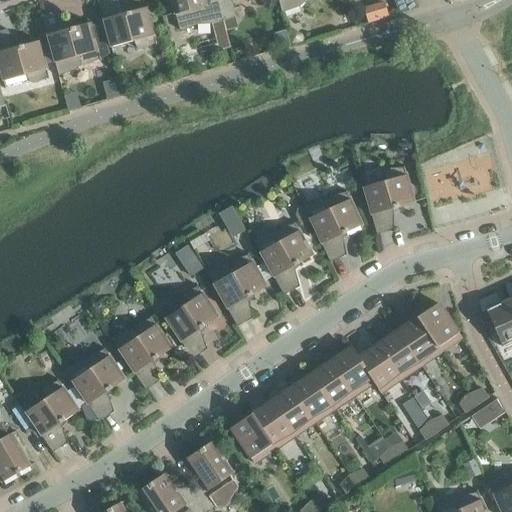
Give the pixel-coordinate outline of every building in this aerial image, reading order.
[(133,41),(137,49),(144,49),(155,43),(156,46),(156,45),(146,8),(130,13),(123,13),(116,0),(100,0),(97,1),(110,47),(113,56),(114,56),(111,47),(133,41)] [(223,21),(216,0),(171,0),(179,30),(183,31),(196,25),(195,21),(208,19),(210,24),(223,21)] [(216,0),(223,21),(236,17),(231,0),(216,0)] [(311,2),(314,0),(277,0),(284,21),(285,21),(282,12),(298,6),(304,1),(311,2)] [(396,15),(418,8),(413,0),(393,0),(398,13),(395,13),(396,15)] [(386,3),(365,7),(368,21),(388,17),(386,3)] [(100,61),(99,56),(109,53),(101,26),(91,28),(90,24),(74,28),(67,28),(58,12),(42,16),(60,85),(62,84),(59,75),(75,69),(81,64),(88,65),(99,58),(100,61)] [(36,83),(47,77),(48,79),(49,79),(39,42),(22,46),(16,46),(7,30),(0,31),(0,70),(5,89),(6,89),(3,80),(25,75),(29,83),(36,83)] [(65,101),(68,111),(79,108),(76,97),(65,101)] [(393,230),(392,211),(398,207),(414,203),(412,198),(415,193),(413,186),(408,184),(403,165),(402,166),(403,168),(390,169),(384,173),(385,181),(364,187),(361,179),(360,179),(376,234),(393,230)] [(346,232),(362,225),(345,190),(344,190),(345,192),(333,195),(328,200),(321,200),(305,206),(301,198),(300,198),(329,262),(345,255),(341,237),(346,232)] [(219,214),(225,226),(232,238),(245,231),(237,217),(231,207),(219,214)] [(250,233),(248,233),(283,295),(298,287),(293,268),(298,264),(313,255),(310,251),(312,246),(308,240),(303,238),(293,222),(294,224),(282,228),(277,233),(269,234),(254,241),(250,233)] [(187,245),(174,254),(177,258),(190,277),(203,269),(190,250),(187,245)] [(223,265),(206,273),(237,326),(252,318),(247,300),(252,295),(266,287),(247,253),(246,253),(247,256),(235,259),(230,264),(223,265)] [(206,349),(199,331),(204,326),(218,317),(196,285),(195,285),(197,287),(185,292),(180,297),(184,305),(165,318),(160,311),(191,359),(206,349)] [(502,347),(511,342),(511,308),(508,300),(500,304),(497,303),(484,307),(485,309),(502,347)] [(437,304),(417,317),(441,353),(462,339),(437,304)] [(145,390),(159,380),(153,363),(158,357),(171,348),(150,316),(149,316),(150,319),(138,323),(134,328),(127,330),(112,338),(107,331),(106,331),(145,390)] [(421,366),(441,353),(417,317),(409,325),(398,332),(421,366)] [(401,380),(421,366),(398,332),(387,340),(377,344),(401,380)] [(369,352),(359,359),(375,383),(374,383),(380,394),(401,380),(377,344),(369,352)] [(354,396),(374,383),(375,383),(359,359),(352,348),(340,356),(330,361),(354,396)] [(80,361),(65,370),(60,362),(59,363),(99,421),(113,411),(107,394),(111,389),(125,380),(105,350),(92,355),(88,360),(80,361)] [(334,410),(354,396),(330,361),(322,368),(311,376),(334,410)] [(314,423),(334,410),(311,376),(300,383),(290,388),(314,423)] [(77,409),(81,407),(86,404),(74,387),(66,393),(57,378),(56,379),(58,381),(45,386),(41,391),(45,399),(34,406),(31,401),(26,400),(20,404),(20,405),(34,425),(52,453),(67,443),(60,425),(65,420),(78,411),(77,409)] [(295,437),(314,423),(290,388),(282,395),(271,403),(295,437)] [(476,405),(487,398),(482,389),(469,395),(476,405)] [(465,413),(476,405),(469,395),(459,405),(465,413)] [(275,450),(295,437),(271,403),(260,410),(251,414),(275,450)] [(90,422),(95,419),(86,404),(81,407),(90,422)] [(34,425),(20,405),(11,411),(25,431),(34,425)] [(427,422),(421,411),(410,418),(417,429),(427,422)] [(254,464),(275,450),(251,414),(230,428),(254,464)] [(436,432),(448,424),(442,416),(429,422),(436,432)] [(425,440),(436,432),(429,422),(419,431),(425,440)] [(34,462),(29,465),(12,435),(17,432),(16,431),(9,435),(1,424),(0,423),(0,479),(2,482),(30,467),(35,464),(34,462)] [(198,481),(188,488),(204,511),(207,511),(217,506),(207,491),(237,470),(236,469),(232,472),(212,443),(216,440),(216,439),(184,460),(198,481)] [(397,459),(408,451),(402,443),(390,448),(397,459)] [(385,466),(397,459),(390,448),(380,458),(385,466)] [(357,486),(368,478),(362,470),(350,475),(357,486)] [(204,511),(188,488),(179,495),(164,473),(133,495),(133,496),(138,493),(151,511),(204,511)] [(511,511),(511,475),(511,476),(504,476),(488,482),(484,473),(483,474),(500,511),(511,511)] [(345,493),(357,486),(350,475),(340,485),(345,493)] [(436,511),(486,511),(476,490),(475,490),(476,493),(464,495),(459,500),(451,500),(436,505),(432,497),(430,498),(436,511)] [(316,511),(317,511),(328,505),(323,496),(310,502),(316,511)] [(124,511),(120,504),(125,501),(124,500),(103,511),(124,511)] [(300,511),(316,511),(310,502),(300,511)]
